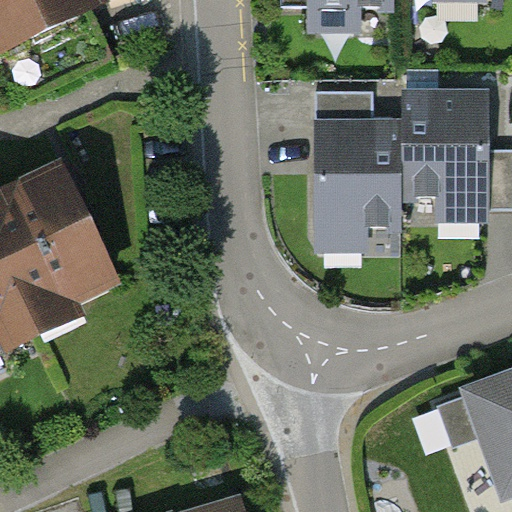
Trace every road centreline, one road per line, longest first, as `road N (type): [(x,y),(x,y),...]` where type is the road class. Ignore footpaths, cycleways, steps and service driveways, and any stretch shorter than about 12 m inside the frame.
road 1 (residential): [(291,348),(251,249),(227,0)]
road 2 (residential): [(0,501),(251,377),(291,348)]
road 3 (residential): [(291,348),(370,349),(511,300)]
road 4 (residential): [(334,511),(325,450),(291,348)]
